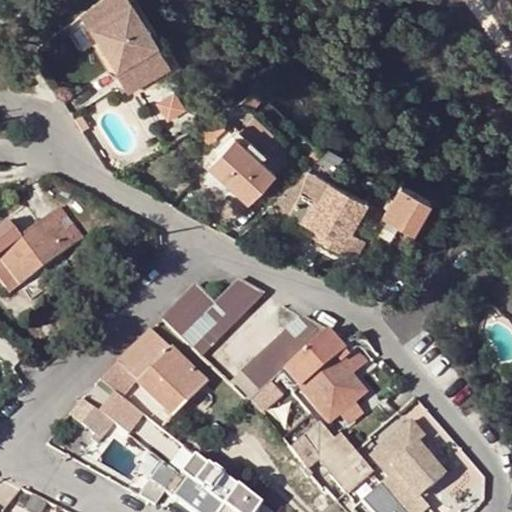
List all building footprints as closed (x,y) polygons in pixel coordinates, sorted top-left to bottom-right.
[(129,0),(99,0),(83,12),(92,26),(89,27),(98,42),(100,40),(107,51),(104,54),(107,58),(110,57),(124,81),(143,71),(135,58),(157,45),(143,22),(135,28),(123,7),(131,2),(129,0)] [(185,88),(166,101),(176,115),(195,103),(185,88)] [(235,135),(212,159),(226,171),(222,176),(248,201),(280,167),(237,126),(232,131),(235,135)] [(226,171),(212,159),(208,163),(222,176),(226,171)] [(351,231),(361,214),(367,202),(330,181),(319,201),(302,192),(289,215),(319,232),(316,238),(354,258),(365,239),(351,231)] [(401,225),(396,235),(409,242),(431,201),(400,185),(383,216),(401,225)] [(368,218),(375,206),(367,202),(361,214),(368,218)] [(55,222),(63,216),(57,209),(49,215),(55,222)] [(0,262),(19,287),(73,246),(67,238),(75,232),(63,216),(55,222),(49,215),(18,239),(6,223),(0,228),(0,262)] [(73,246),(81,240),(75,232),(67,238),(73,246)] [(0,282),(9,294),(19,287),(0,262),(0,282)] [(195,285),(162,319),(199,356),(262,295),(236,281),(213,303),(195,285)] [(284,369),(326,331),(301,317),(228,384),(248,403),(284,369)] [(151,330),(116,363),(172,418),(206,385),(151,330)] [(365,364),(348,341),(346,343),(326,331),(284,369),(329,424),(338,416),(354,403),(365,394),(350,376),(365,364)] [(211,359),(207,363),(212,368),(216,364),(211,359)] [(109,391),(95,410),(113,423),(127,406),(109,391)] [(363,415),(354,403),(338,416),(348,427),(363,415)] [(95,410),(94,409),(82,425),(101,440),(113,424),(113,423),(95,410)] [(160,428),(146,418),(141,423),(155,435),(160,428)] [(389,478),(380,486),(402,511),(425,511),(429,510),(419,498),(444,477),(417,445),(425,438),(411,422),(370,457),(389,478)] [(308,478),(309,477),(312,475),(307,469),(318,460),(346,494),(370,474),(339,437),(333,441),(318,424),(289,449),(301,464),(298,466),(308,478)] [(221,506),(217,511),(254,511),(260,505),(213,468),(212,470),(193,456),(179,474),(221,506)] [(281,467),(288,476),(298,466),(292,458),(281,467)] [(148,481),(167,494),(191,511),(217,511),(221,506),(179,474),(163,462),(148,481)] [(288,476),(310,502),(321,491),(309,477),(308,478),(298,466),(288,476)] [(319,511),(323,511),(336,500),(324,488),(321,491),(310,502),(319,511)] [(458,511),(473,511),(478,507),(468,499),(457,511),(458,511)]
